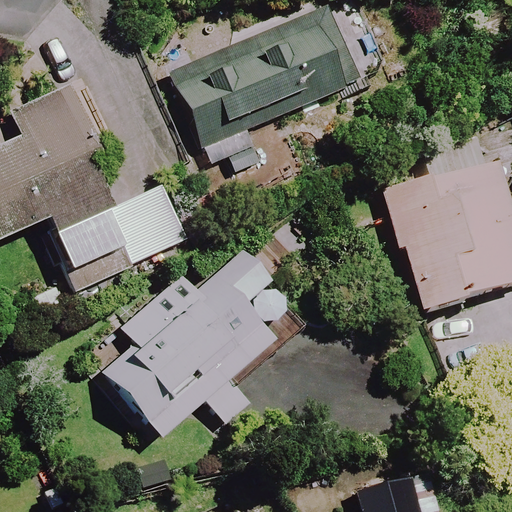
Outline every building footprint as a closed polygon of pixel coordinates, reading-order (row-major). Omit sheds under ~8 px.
[(352,91),(320,10),(167,70),(199,151),(352,91)] [(89,163),(62,100),(6,125),(15,147),(0,153),(0,248),(100,205),(83,166),(89,163)] [(511,291),(511,228),(491,160),(380,193),(418,320),(511,291)] [(183,248),(160,193),(107,215),(130,270),(183,248)] [(125,273),(102,228),(50,255),(68,288),(74,300),(125,273)] [(267,289),(242,259),(197,297),(183,280),(120,334),(134,351),(100,380),(157,447),(204,407),(223,429),(246,409),(227,386),(271,349),(240,313),(267,289)] [(435,511),(427,483),(351,505),(352,511),(435,511)]
